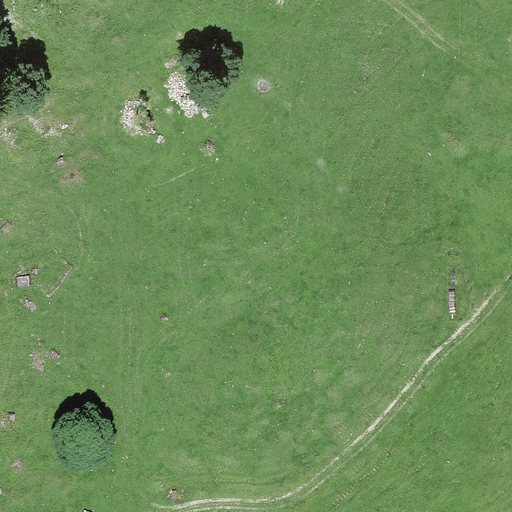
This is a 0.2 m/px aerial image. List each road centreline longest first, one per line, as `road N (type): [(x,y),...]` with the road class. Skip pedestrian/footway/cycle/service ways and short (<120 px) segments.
road 1 (track): [(511,268),(316,473),(263,511)]
road 2 (track): [(379,0),(473,73),(511,88)]
